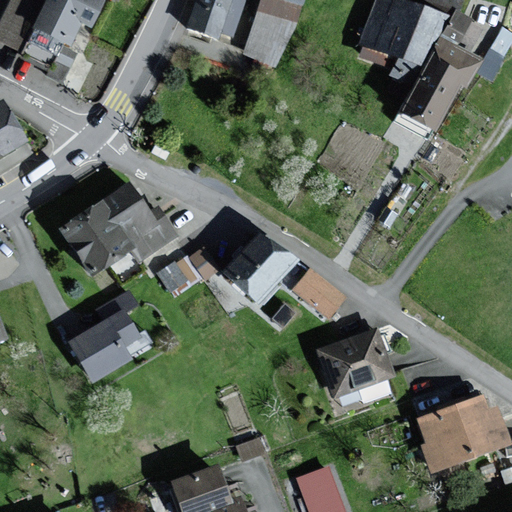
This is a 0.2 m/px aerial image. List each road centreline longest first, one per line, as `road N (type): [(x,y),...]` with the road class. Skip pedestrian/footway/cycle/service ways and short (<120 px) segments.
road 1 (residential): [(99,133),(126,156),(335,272),(511,393)]
road 2 (residential): [(99,133),(124,102),(169,0)]
